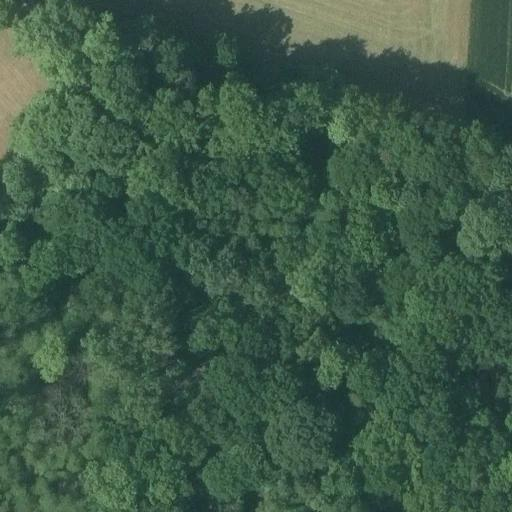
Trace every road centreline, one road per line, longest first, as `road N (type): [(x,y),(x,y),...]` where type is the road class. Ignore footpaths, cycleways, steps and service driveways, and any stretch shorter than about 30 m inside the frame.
road 1 (unclassified): [(150,511),(138,442),(177,240),(161,193),(21,0)]
road 2 (track): [(32,12),(350,85),(488,147),(511,167)]
road 3 (track): [(149,397),(192,374),(253,358),(363,352),(511,296)]
